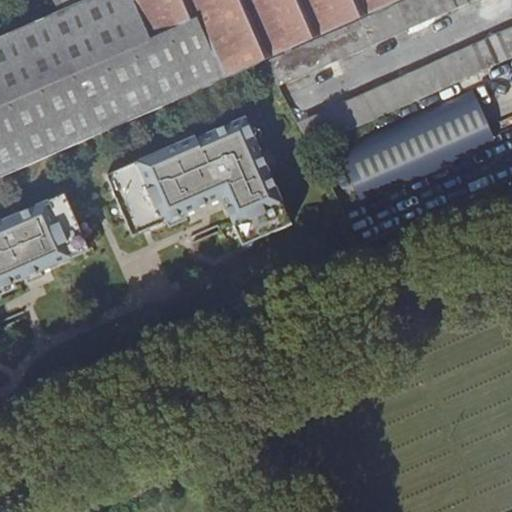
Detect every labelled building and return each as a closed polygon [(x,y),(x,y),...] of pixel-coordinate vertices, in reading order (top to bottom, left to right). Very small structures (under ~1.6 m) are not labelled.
[(50,0),(56,11),(51,14),(76,71),(150,39),(131,0),(50,0)] [(267,59),(400,0),(134,0),(151,37),(197,17),(225,76),(267,59)] [(404,0),(267,60),(278,85),(473,0),(404,0)] [(0,105),(76,71),(51,14),(10,32),(0,36),(0,105)] [(0,177),(224,79),(196,19),(150,39),(76,71),(0,105),(0,177)] [(511,28),(296,124),(309,148),(411,103),(503,62),(511,58),(511,28)] [(264,62),(277,86),(278,85),(267,60),(264,62)] [(511,81),(503,62),(411,103),(428,143),(511,105),(511,81)] [(511,105),(428,143),(398,156),(414,193),(423,194),(446,184),(448,188),(511,159),(511,105)] [(174,145),(104,176),(133,236),(136,242),(170,226),(169,223),(186,216),(187,218),(223,200),(246,247),(295,224),(244,117),(175,147),(174,145)] [(0,287),(12,282),(12,284),(88,251),(63,194),(0,220),(0,287)]
